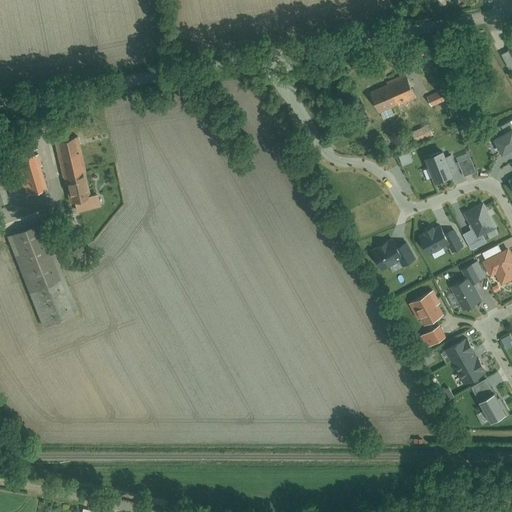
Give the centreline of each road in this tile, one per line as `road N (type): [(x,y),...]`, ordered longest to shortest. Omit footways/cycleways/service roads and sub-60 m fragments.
road 1 (residential): [(511,211),(494,185),(480,184),(418,208),(406,205),(385,171),(342,161),(325,148),(274,52)]
road 2 (residential): [(274,52),(0,100)]
road 3 (residential): [(505,14),(274,52)]
road 4 (residential): [(0,483),(130,511)]
